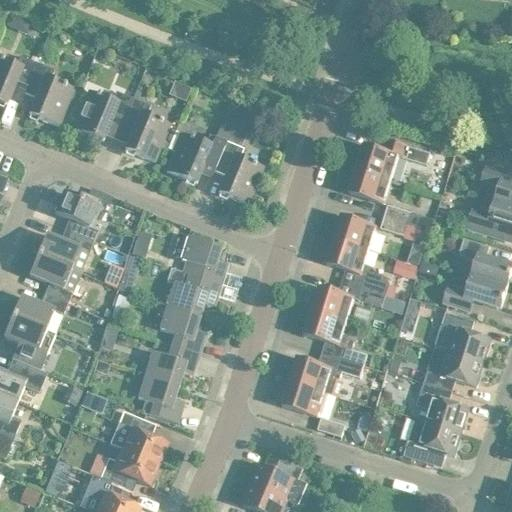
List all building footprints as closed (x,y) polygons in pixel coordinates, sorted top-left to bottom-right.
[(8,14),(3,26),(11,29),(16,27),(19,19),(8,14)] [(23,94),(26,86),(36,64),(19,57),(15,66),(0,59),(0,104),(5,106),(16,82),(26,86),(23,94)] [(53,71),(36,64),(26,86),(23,94),(34,98),(27,116),(57,128),(73,90),(49,80),(53,71)] [(104,136),(115,141),(132,100),(115,93),(111,102),(88,92),(72,130),(102,142),(104,136)] [(132,100),(115,141),(126,145),(124,151),(153,163),(169,125),(146,116),(149,107),(132,100)] [(230,131),(225,143),(240,149),(245,137),(230,131)] [(209,181),(213,172),(216,165),(225,143),(214,138),(208,136),(204,144),(181,135),(165,173),(195,185),(198,177),(209,181)] [(355,171),(390,182),(398,158),(426,167),(429,155),(381,140),(377,151),(363,147),(355,171)] [(240,149),(225,143),(216,165),(213,172),(224,177),(217,194),(247,206),(262,169),(239,159),(243,150),(240,149)] [(511,208),(511,173),(486,165),(481,182),(491,185),(486,201),(511,208)] [(347,195),(383,206),(390,182),(355,171),(347,195)] [(69,233),(92,243),(97,232),(88,228),(99,201),(80,193),(77,200),(62,193),(53,215),(73,223),(69,233)] [(511,208),(486,201),(482,216),(471,213),(466,230),(511,243),(511,208)] [(407,226),(411,214),(387,207),(383,218),(407,226)] [(407,226),(428,232),(430,233),(433,222),(411,214),(407,226)] [(333,242),(368,253),(375,229),(340,218),(333,242)] [(407,226),(383,218),(379,230),(403,238),(407,226)] [(407,226),(403,238),(402,240),(423,247),(428,232),(407,226)] [(65,244),(45,236),(36,256),(70,270),(79,250),(88,254),(92,243),(69,233),(65,244)] [(220,286),(224,274),(227,265),(216,262),(221,248),(187,238),(180,262),(185,263),(181,274),(220,286)] [(507,289),(511,271),(511,267),(485,259),(489,248),(463,240),(458,257),(475,262),(471,278),(507,289)] [(158,242),(159,261),(168,261),(167,241),(158,242)] [(333,242),(325,266),(364,278),(361,289),(385,297),(390,281),(375,274),(372,271),(364,266),(368,253),(333,242)] [(134,244),(131,255),(144,259),(147,247),(134,244)] [(379,267),(400,276),(407,261),(386,252),(379,267)] [(80,274),(70,270),(36,256),(28,277),(48,285),(43,295),(67,305),(80,274)] [(199,318),(203,304),(213,308),(220,286),(181,274),(170,271),(167,282),(173,284),(166,307),(199,318)] [(466,293),(448,288),(443,304),(469,313),(472,302),(500,310),(507,289),(471,278),(466,293)] [(311,313),(346,324),(353,299),(318,289),(311,313)] [(385,297),(361,289),(357,301),(381,309),(385,297)] [(113,308),(116,293),(105,291),(102,305),(113,308)] [(19,298),(11,318),(45,332),(53,312),(62,316),(67,305),(43,295),(39,306),(19,298)] [(409,300),(406,312),(417,315),(421,303),(409,300)] [(199,318),(166,307),(158,331),(174,336),(170,347),(198,356),(205,335),(195,331),(199,318)] [(311,313),(303,337),(342,349),(339,360),(363,368),(366,356),(351,351),(354,343),(342,336),(346,324),(311,313)] [(483,365),(490,341),(464,333),(468,322),(445,314),(434,349),(447,354),(483,365)] [(45,332),(11,318),(2,339),(22,347),(18,358),(41,367),(54,336),(45,332)] [(198,356),(170,347),(167,358),(151,353),(144,376),(177,387),(182,373),(192,377),(198,356)] [(446,391),(449,380),(475,389),(483,365),(447,354),(440,377),(426,373),(423,384),(446,391)] [(339,360),(335,372),(296,360),(288,384),(324,395),(337,399),(342,383),(338,382),(341,374),(359,380),(363,368),(339,360)] [(392,360),(389,372),(397,375),(401,362),(392,360)] [(0,396),(22,405),(28,390),(38,394),(46,375),(17,363),(12,374),(0,369),(0,396)] [(173,401),(177,387),(144,376),(137,400),(152,405),(149,416),(177,425),(183,404),(173,401)] [(288,384),(281,408),(316,419),(324,395),(288,384)] [(461,434),(469,410),(442,402),(446,391),(423,384),(419,396),(432,400),(425,423),(461,434)] [(0,435),(17,443),(25,424),(16,420),(22,405),(0,396),(0,435)] [(167,444),(145,435),(150,424),(122,413),(114,433),(125,437),(119,450),(158,466),(167,444)] [(461,434),(425,423),(418,446),(408,443),(403,458),(433,467),(436,457),(452,463),(461,434)] [(359,430),(350,434),(356,446),(365,441),(359,430)] [(0,458),(10,462),(17,443),(0,435),(0,458)] [(84,447),(75,466),(87,472),(96,453),(84,447)] [(122,489),(126,478),(149,487),(158,466),(119,450),(114,463),(107,460),(99,479),(122,489)] [(251,487),(284,500),(296,505),(304,485),(297,482),(302,470),(279,461),(274,472),(260,466),(251,487)] [(138,511),(140,509),(118,500),(122,489),(99,479),(90,476),(77,508),(86,511),(138,511)] [(279,511),(284,500),(251,487),(243,507),(254,511),(279,511)] [(24,488),(19,502),(33,509),(39,495),(24,488)]
